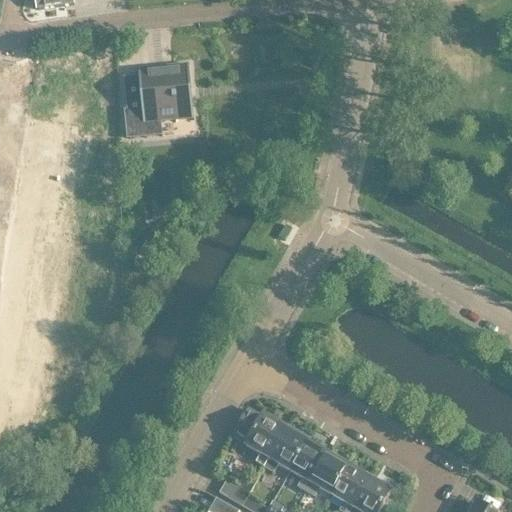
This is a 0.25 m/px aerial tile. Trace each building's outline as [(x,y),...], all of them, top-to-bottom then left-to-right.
[(35,0),(37,11),(57,8),(72,6),(70,0),(35,0)] [(91,65),(60,65),(61,109),(92,109),(91,65)] [(137,79),(123,81),(126,113),(127,123),(142,122),(142,126),(144,126),(143,122),(157,121),(158,124),(160,124),(159,121),(173,119),(173,123),(175,123),(175,119),(189,118),(189,121),(192,121),(186,66),(184,66),(184,68),(154,71),(154,69),(152,70),(152,71),(139,72),(138,71),(136,71),(137,79)] [(25,67),(0,70),(0,115),(31,110),(25,67)] [(44,209),(38,245),(77,252),(83,216),(44,209)] [(38,245),(32,280),(71,287),(77,252),(38,245)] [(59,321),(23,322),(24,366),(60,365),(59,321)] [(23,322),(0,322),(0,366),(24,366),(23,322)] [(247,428),(238,422),(231,436),(239,441),(245,445),(244,448),(259,457),(254,465),(263,470),(284,433),(277,429),(278,427),(266,420),(265,422),(261,420),(254,431),(247,427),(247,428)] [(288,474),(305,445),(284,433),(263,470),(272,475),(276,467),(288,474)] [(305,494),(326,457),(305,445),(288,474),(300,481),(295,489),(305,494)] [(330,499),(347,469),(326,457),(305,494),(313,499),(318,491),(330,499)] [(350,511),(351,511),(368,481),(347,469),(330,499),(342,505),(338,511),(350,511)] [(240,508),(245,499),(253,486),(243,480),(237,490),(226,483),(219,495),(240,508)] [(351,511),(353,511),(378,511),(389,494),(368,481),(351,511)] [(266,511),(267,511),(245,499),(240,508),(246,511),(266,511)] [(232,511),(215,502),(208,511),(232,511)]
